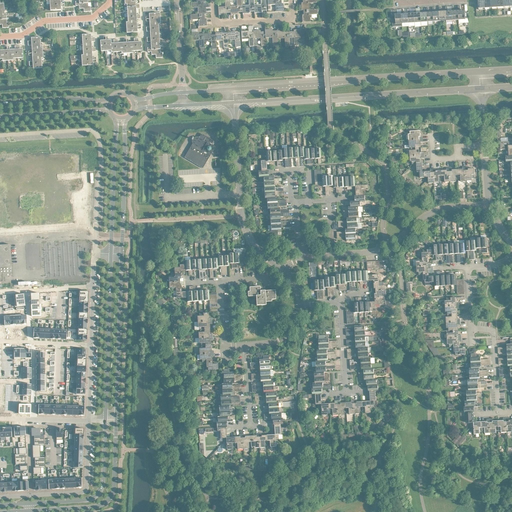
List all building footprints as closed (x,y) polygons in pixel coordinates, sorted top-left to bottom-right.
[(231,6),(231,0),(230,0),(218,0),(219,15),(227,14),(227,12),(231,12),(231,6)] [(237,0),(238,6),(231,6),(231,12),(231,14),(239,13),(239,12),(243,11),(243,6),(242,0),(237,0)] [(249,0),(250,5),(243,6),(243,11),(243,13),(251,13),(250,11),(255,11),(255,5),(254,0),(249,0)] [(261,0),(262,4),(255,5),(255,11),(255,12),(263,12),(262,10),(267,10),(266,0),(261,0)] [(267,0),(268,4),(276,4),(277,11),(284,11),(284,3),(282,3),(281,0),(267,0)] [(302,10),(304,10),(310,10),(310,9),(309,3),(317,2),(317,0),(303,0),(304,3),(302,3),(302,10)] [(89,2),(76,3),(76,5),(80,5),(80,8),(84,8),(84,11),(91,11),(91,6),(89,6),(89,2)] [(198,7),(199,14),(205,14),(206,14),(206,7),(210,7),(210,5),(204,5),(204,2),(198,2),(191,3),(192,8),(198,7)] [(304,10),(304,15),(303,15),(303,22),(311,22),(310,14),(318,14),(318,9),(314,9),(311,9),(310,9),(310,10),(304,10)] [(402,14),(398,15),(397,10),(395,10),(396,14),(395,14),(396,19),(392,19),(393,27),(403,26),(402,23),(402,14)] [(199,14),(191,15),(191,20),(199,19),(200,26),(207,26),(207,18),(205,18),(205,14),(199,14)] [(7,19),(0,19),(0,24),(3,24),(3,28),(10,27),(9,23),(9,22),(7,22),(7,19)] [(295,31),(290,32),(291,46),(295,45),(295,37),(302,37),(302,38),(302,37),(305,37),(305,28),(301,28),(301,29),(294,30),(295,31)] [(265,30),(266,32),(266,37),(273,37),(274,45),(278,45),(279,45),(278,38),(278,31),(273,31),(273,29),(265,30)] [(253,31),(254,32),(254,38),(261,38),(262,46),(267,45),(266,37),(266,32),(261,32),(261,30),(253,31)] [(285,30),(278,31),(278,38),(285,38),(286,46),(291,46),(290,32),(285,32),(285,30)] [(254,32),(249,33),(249,31),(242,31),(242,39),(249,39),(250,47),(255,46),(254,38),(254,32)] [(205,41),(204,34),(200,34),(199,32),(192,33),(192,40),(200,40),(200,48),(201,48),(201,51),(205,51),(205,41)] [(216,33),(216,35),(217,41),(224,40),(224,48),(229,48),(229,40),(228,40),(228,34),(224,34),(223,32),(216,33)] [(228,32),(228,34),(228,40),(229,40),(236,39),(236,47),(237,47),(241,47),(240,33),(235,33),(235,32),(228,32)] [(211,33),(204,34),(205,41),(212,41),(212,49),(217,49),(217,41),(216,35),(212,35),(211,33)] [(237,52),(230,52),(230,57),(242,56),(241,47),(237,47),(237,52)] [(161,49),(148,50),(148,52),(152,52),(152,55),(156,54),(157,58),(163,57),(163,54),(163,52),(161,52),(161,49)] [(409,134),(409,140),(423,139),(423,136),(421,136),(420,131),(410,131),(411,134),(409,134)] [(191,147),(185,157),(203,168),(211,155),(213,153),(215,153),(215,151),(215,150),(214,150),(216,147),(212,145),(214,141),(202,133),(200,137),(198,136),(194,137),(192,141),(193,145),(195,145),(194,147),(191,147)] [(411,145),(411,148),(421,147),(421,142),(423,142),(423,139),(409,140),(409,145),(411,145)] [(508,149),(509,156),(511,155),(511,145),(502,146),(502,149),(508,149)] [(410,150),(410,156),(424,155),(424,152),(422,152),(421,147),(411,148),(412,150),(410,150)] [(412,164),(417,164),(422,163),(422,158),(424,158),(424,155),(410,156),(410,161),(412,161),(412,164)] [(261,164),(262,171),(268,170),(267,161),(267,160),(254,161),(254,164),(261,164)] [(420,177),(425,177),(426,177),(425,171),(423,171),(422,166),(424,166),(424,163),(422,163),(417,164),(417,176),(420,176),(420,177)] [(469,166),(466,167),(467,181),(472,180),(472,178),(475,178),(474,168),(469,169),(469,166)] [(447,170),(441,170),(442,180),(445,180),(445,182),(450,182),(449,167),(446,168),(447,170)] [(452,167),(449,167),(450,182),(456,181),(456,179),(458,179),(458,169),(452,170),(452,167)] [(463,169),(458,169),(458,179),(461,179),(461,181),(467,181),(466,167),(463,167),(463,169)] [(436,168),(433,169),(434,183),(440,182),(440,180),(442,180),(441,170),(436,171),(436,168)] [(426,177),(425,177),(426,181),(428,181),(429,183),(434,183),(433,169),(430,169),(430,171),(425,171),(426,177)] [(355,186),(356,196),(362,195),(362,188),(368,188),(368,184),(356,185),(356,186),(355,186)] [(0,281),(4,281),(4,276),(5,276),(13,276),(11,244),(0,245),(0,281)] [(422,253),(422,258),(428,258),(428,255),(433,255),(433,249),(432,249),(423,250),(423,252),(422,253)] [(416,261),(417,267),(431,266),(431,263),(428,263),(428,258),(422,258),(418,258),(418,261),(416,261)] [(175,268),(175,273),(181,273),(181,270),(186,270),(186,264),(183,265),(176,265),(176,268),(175,268)] [(419,275),(423,275),(423,274),(429,274),(429,269),(431,269),(431,266),(417,267),(417,272),(419,272),(419,275)] [(169,276),(170,282),(184,281),(184,278),(181,278),(181,273),(175,273),(171,273),(171,276),(169,276)] [(374,280),(374,283),(380,282),(380,277),(378,277),(378,274),(368,275),(369,281),(374,280)] [(425,283),(435,282),(435,276),(429,276),(429,274),(423,274),(423,275),(424,280),(425,280),(425,283)] [(172,290),(176,290),(182,289),(182,284),(184,284),(184,281),(170,282),(170,287),(172,287),(172,290)] [(372,288),(372,291),(386,290),(386,284),(384,285),(384,282),(380,282),(374,283),(375,288),(372,288)] [(250,296),(256,296),(257,305),(262,305),(261,303),(266,303),(266,300),(276,299),(275,290),(260,291),(260,287),(250,287),(250,296)] [(178,298),(187,297),(188,297),(187,291),(182,292),(182,289),(176,290),(177,295),(178,295),(178,298)] [(375,294),(375,299),(381,299),(385,299),(385,296),(387,296),(386,290),(372,291),(373,294),(375,294)] [(445,301),(445,306),(459,305),(459,302),(457,302),(457,297),(447,298),(447,300),(445,301)] [(375,302),(370,302),(370,308),(371,308),(380,307),(380,304),(381,304),(381,299),(375,299),(375,302)] [(447,312),(448,314),(458,314),(457,308),(460,308),(459,305),(445,306),(446,312),(447,312)] [(198,316),(198,321),(212,321),(212,318),(210,318),(209,312),(199,313),(200,316),(198,316)] [(446,317),(446,322),(460,321),(460,319),(458,319),(458,314),(448,314),(448,317),(446,317)] [(200,327),(200,329),(210,329),(210,324),(212,324),(212,321),(198,321),(198,327),(200,327)] [(448,328),(449,330),(459,330),(458,325),(461,324),(460,321),(446,322),(447,328),(448,328)] [(199,332),(199,338),(213,337),(213,334),(211,334),(210,329),(200,329),(201,332),(199,332)] [(447,333),(447,339),(461,338),(461,335),(459,335),(459,330),(449,330),(449,333),(447,333)] [(319,339),(319,344),(338,343),(338,340),(330,341),(329,341),(329,335),(319,335),(319,334),(317,334),(317,338),(319,338),(319,339)] [(201,343),(201,346),(211,345),(211,340),(213,340),(213,337),(199,338),(199,343),(201,343)] [(450,347),(454,347),(460,346),(459,341),(462,341),(461,338),(447,339),(448,344),(449,344),(450,347)] [(498,347),(498,350),(511,349),(511,340),(511,344),(507,344),(507,347),(506,347),(498,347)] [(200,348),(200,354),(214,353),(214,350),(212,350),(211,345),(201,346),(202,348),(200,348)] [(454,347),(454,352),(456,352),(456,355),(466,354),(465,348),(460,348),(460,346),(454,347)] [(202,362),(207,362),(212,361),(212,356),(214,356),(214,353),(200,354),(200,360),(202,359),(202,362)] [(471,357),(471,363),(490,362),(490,359),(482,359),(482,360),(481,360),(481,357),(477,357),(477,353),(471,354),(471,357)] [(251,363),(251,366),(270,365),(270,359),(269,359),(269,355),(263,356),(263,359),(260,360),(260,363),(259,363),(259,362),(251,363)] [(207,362),(207,367),(208,367),(208,370),(219,369),(218,363),(213,364),(212,361),(207,362)] [(224,373),(224,378),(243,377),(243,374),(239,374),(235,375),(234,375),(234,372),(230,372),(229,369),(224,369),(224,373)] [(370,391),(370,398),(371,405),(374,405),(374,401),(376,401),(376,394),(383,393),(382,392),(382,390),(379,390),(370,391)] [(319,409),(322,408),(321,402),(322,402),(321,394),(313,394),(309,394),(309,398),(316,397),(316,404),(318,404),(319,409)] [(367,401),(362,401),(363,411),(366,411),(366,413),(371,413),(371,405),(370,398),(367,399),(367,401)] [(351,402),(346,402),(347,412),(349,412),(349,414),(355,414),(354,399),(351,400),(351,402)] [(357,399),(354,399),(355,414),(361,413),(361,411),(363,411),(362,401),(357,402),(357,399)] [(335,403),(330,403),(330,413),(333,413),(333,415),(339,415),(338,400),(335,401),(335,403)] [(341,400),(338,400),(339,415),(344,414),(344,412),(347,412),(346,402),(341,403),(341,400)] [(322,408),(322,416),(328,415),(329,417),(331,417),(331,416),(330,413),(330,403),(325,404),(325,401),(322,402),(321,402),(322,408)] [(469,429),(474,429),(474,427),(474,420),(473,412),(465,413),(465,412),(461,413),(461,416),(468,416),(468,423),(470,423),(471,427),(469,429)] [(503,420),(498,421),(499,431),(501,430),(501,432),(507,432),(506,418),(503,418),(503,420)] [(487,421),(482,422),(482,432),(485,431),(485,433),(491,433),(490,419),(487,419),(487,421)] [(493,419),(490,419),(491,433),(496,433),(496,431),(499,431),(498,421),(493,421),(493,419)] [(474,427),(474,429),(474,434),(473,435),(476,438),(480,434),(483,433),(482,432),(482,422),(477,422),(477,420),(474,420),(474,427)] [(275,429),(275,432),(276,439),(279,439),(279,434),(281,434),(281,429),(281,427),(287,427),(287,423),(283,424),(283,422),(273,423),(273,424),(275,424),(275,429)] [(223,442),(227,442),(226,435),(227,435),(226,427),(227,427),(227,425),(217,426),(217,428),(214,428),(214,431),(220,431),(221,438),(223,438),(223,442)] [(41,428),(32,428),(32,436),(34,436),(34,440),(45,440),(44,435),(41,435),(41,428)] [(272,435),(267,435),(268,445),(270,445),(270,447),(276,446),(276,439),(275,432),(272,432),(272,435)] [(251,436),(252,446),(252,449),(255,449),(254,448),(260,447),(259,433),(256,433),(256,436),(251,436)] [(262,433),(259,433),(260,447),(265,447),(265,445),(268,445),(267,435),(262,435),(262,433)] [(240,437),(235,437),(235,447),(238,447),(238,449),(243,448),(243,434),(240,434),(240,437)] [(246,434),(243,434),(243,448),(249,448),(249,446),(252,446),(251,436),(246,436),(246,434)] [(227,442),(227,449),(233,449),(233,447),(235,447),(235,437),(229,437),(229,435),(227,435),(226,435),(227,442)] [(35,445),(33,445),(33,451),(41,451),(41,445),(45,445),(45,440),(34,440),(35,445)] [(19,454),(15,454),(16,459),(26,459),(25,454),(27,454),(27,447),(19,448),(19,454)] [(41,451),(33,451),(33,458),(35,458),(35,462),(45,462),(45,457),(41,457),(41,451)] [(26,459),(16,459),(16,465),(20,464),(20,470),(28,470),(28,463),(26,464),(26,459)] [(35,467),(34,467),(34,474),(38,474),(41,474),(42,474),(41,468),(46,467),(45,466),(45,462),(35,462),(35,467)]
